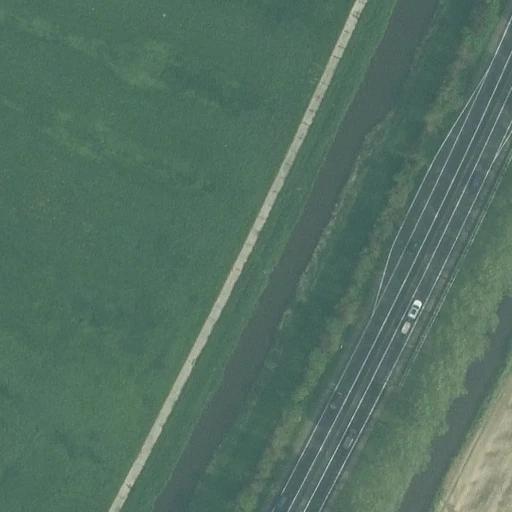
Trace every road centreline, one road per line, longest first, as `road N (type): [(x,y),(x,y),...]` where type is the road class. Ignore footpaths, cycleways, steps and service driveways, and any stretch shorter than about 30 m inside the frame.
road 1 (trunk): [(511,27),(276,511)]
road 2 (trunk): [(308,511),(511,96)]
